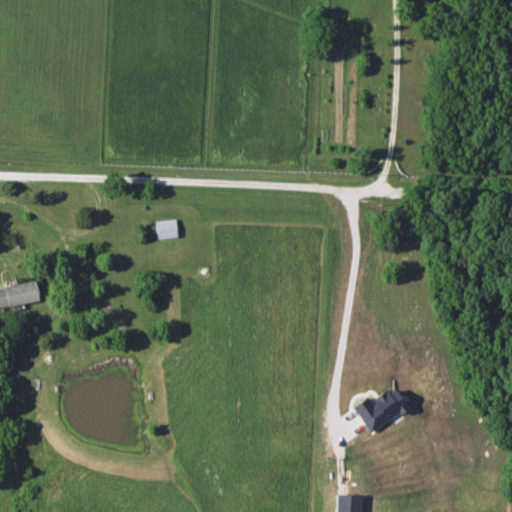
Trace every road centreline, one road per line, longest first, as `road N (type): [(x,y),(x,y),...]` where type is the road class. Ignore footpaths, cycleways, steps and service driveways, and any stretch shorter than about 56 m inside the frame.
road 1 (residential): [(361,192),(0,175)]
road 2 (residential): [(361,192),(511,199)]
